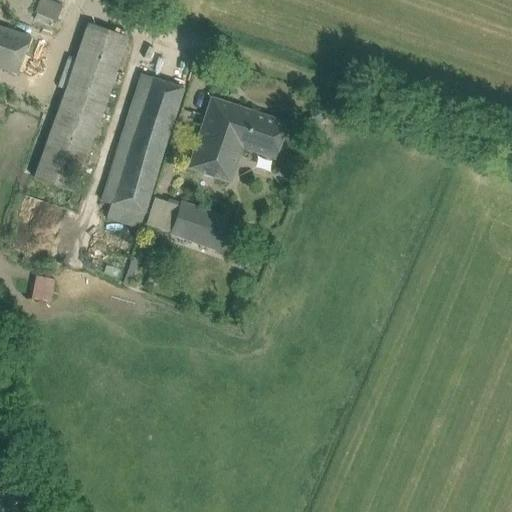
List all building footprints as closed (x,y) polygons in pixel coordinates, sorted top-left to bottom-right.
[(63,5),(50,0),(39,0),(34,12),(56,21),(63,5)] [(128,36),(87,22),(33,178),(74,193),(128,36)] [(0,28),(0,67),(17,74),(29,38),(0,28)] [(184,89),(145,76),(104,202),(143,214),(184,89)] [(0,162),(25,172),(47,111),(0,93),(0,162)] [(275,159),(287,124),(211,98),(188,168),(231,183),(242,148),(275,159)] [(217,249),(227,219),(180,203),(170,233),(217,249)] [(114,280),(120,262),(89,251),(83,269),(114,280)] [(51,299),(53,278),(35,276),(33,297),(51,299)]
